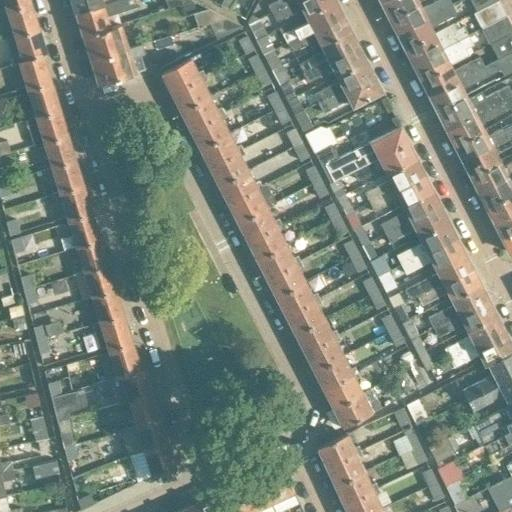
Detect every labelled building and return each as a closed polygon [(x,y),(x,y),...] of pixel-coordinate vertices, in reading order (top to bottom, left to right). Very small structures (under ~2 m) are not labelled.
[(4,0),(7,10),(31,3),(29,0),(4,0)] [(71,0),(75,11),(104,3),(112,0),(71,0)] [(134,0),(112,0),(104,3),(75,11),(82,35),(110,27),(106,16),(118,13),(137,7),(134,0)] [(223,0),(219,7),(228,11),(234,0),(223,0)] [(274,0),(268,3),(273,11),(294,0),(274,0)] [(302,7),(305,13),(330,0),(294,0),(273,11),(277,20),(302,7)] [(335,0),(330,0),(305,13),(309,19),(283,32),(288,41),(342,13),(335,0)] [(389,17),(418,1),(417,0),(382,0),(381,1),(389,17)] [(436,0),(421,8),(418,1),(389,17),(396,32),(451,4),(448,0),(436,0)] [(499,0),(496,0),(495,1),(479,9),(473,12),(481,27),(506,14),(499,0)] [(495,0),(474,0),(479,9),(495,1),(495,0)] [(31,3),(7,10),(15,35),(38,28),(31,3)] [(396,32),(404,47),(434,32),(431,26),(456,14),(451,4),(396,32)] [(207,9),(192,14),(196,27),(210,23),(225,19),(207,9)] [(318,37),(321,43),(350,28),(342,13),(288,41),(293,50),(318,37)] [(481,27),(489,43),(511,31),(511,25),(506,14),(481,27)] [(247,21),(249,23),(258,19),(250,15),(247,21)] [(225,19),(210,23),(216,40),(241,28),(240,26),(225,19)] [(266,33),(258,19),(249,23),(248,24),(255,39),(266,33)] [(454,22),(434,32),(404,47),(412,63),(467,35),(462,26),(457,29),(454,22)] [(91,59),(128,47),(121,23),(110,27),(82,35),(87,51),(88,50),(91,59)] [(15,63),(19,62),(23,60),(42,55),(46,53),(38,28),(15,35),(7,38),(15,63)] [(350,28),(321,43),(324,49),(299,62),(304,72),(358,44),(350,28)] [(497,58),(511,50),(511,31),(489,43),(494,53),(497,58)] [(244,53),(253,48),(246,34),(237,39),(244,53)] [(472,44),(467,35),(412,63),(420,78),(450,63),(469,53),(466,47),(472,44)] [(131,58),(145,54),(141,43),(128,47),(91,59),(94,67),(92,67),(97,83),(114,78),(114,79),(119,77),(119,76),(136,71),(131,58)] [(366,59),(358,44),(304,72),(308,81),(334,68),(337,74),(366,59)] [(271,69),(280,64),(273,49),(263,54),(271,69)] [(511,50),(497,58),(483,65),(428,94),(437,111),(467,96),(466,94),(462,88),(488,75),(500,69),(503,75),(511,70),(511,50)] [(246,57),(254,72),(263,67),(255,53),(246,57)] [(51,82),(42,55),(23,60),(19,62),(27,87),(28,89),(51,82)] [(453,69),(450,63),(420,78),(428,94),(483,65),(480,60),(479,56),(453,69)] [(191,57),(161,72),(170,91),(205,73),(203,69),(198,71),(191,57)] [(366,59),(337,74),(340,80),(315,93),(319,102),(373,75),(366,59)] [(282,63),(280,64),(271,69),(279,84),(288,80),(289,79),(282,63)] [(263,67),(254,72),(242,77),(246,86),(258,80),(261,86),(270,81),(263,67)] [(205,73),(170,91),(180,109),(210,94),(203,81),(208,79),(205,73)] [(382,90),(373,75),(319,102),(324,112),(349,99),(353,105),(382,90)] [(279,84),(286,100),(296,95),(288,80),(279,84)] [(28,91),(36,116),(59,109),(51,82),(28,89),(28,91)] [(446,129),(511,94),(511,93),(507,85),(485,97),(482,91),(467,98),(467,96),(437,111),(446,129)] [(217,90),(210,94),(212,99),(220,95),(217,90)] [(274,90),(265,94),(273,109),(282,104),(274,90)] [(210,94),(180,109),(189,128),(224,110),(222,105),(217,108),(212,99),(210,94)] [(511,94),(446,129),(454,144),(484,128),(481,122),(511,105),(511,94)] [(304,110),(296,95),(286,100),(294,115),(304,110)] [(289,118),(282,104),(273,109),(280,123),(289,118)] [(33,144),(44,141),(67,134),(59,109),(36,116),(25,119),(33,144)] [(224,110),(189,128),(199,146),(229,131),(222,118),(227,116),(224,110)] [(302,131),(312,126),(304,110),(294,115),(302,131)] [(454,144),(462,159),(511,133),(511,120),(511,121),(487,133),(484,128),(454,144)] [(332,144),(314,153),(329,182),(336,178),(353,169),(408,141),(399,125),(338,156),(332,144)] [(293,126),(284,131),(292,146),(301,141),(293,126)] [(321,126),(304,135),(314,153),(332,144),(336,142),(328,126),(327,126),(321,126)] [(229,131),(199,146),(209,165),(243,147),(241,142),(236,145),(229,131)] [(511,133),(462,159),(470,175),(500,159),(497,153),(511,145),(511,133)] [(67,134),(44,141),(52,166),(75,159),(67,134)] [(0,140),(0,154),(10,152),(7,139),(0,140)] [(301,141),(292,146),(299,160),(308,155),(301,141)] [(416,157),(408,141),(353,169),(358,178),(383,165),(387,172),(416,157)] [(243,147),(209,165),(218,183),(248,168),(241,155),(246,152),(243,147)] [(369,200),(424,173),(416,157),(387,172),(390,178),(365,191),(369,200)] [(75,159),(52,166),(60,191),(83,184),(75,159)] [(470,175),(478,190),(511,172),(511,160),(503,165),(500,159),(470,175)] [(304,169),(311,183),(320,178),(312,164),(304,169)] [(248,168),(218,183),(228,202),(262,184),(260,180),(255,183),(248,168)] [(511,172),(478,190),(485,206),(511,192),(511,172)] [(432,188),(424,173),(369,200),(374,210),(399,197),(403,203),(432,188)] [(327,192),(320,178),(311,183),(318,197),(327,192)] [(336,178),(329,182),(337,197),(344,194),(336,178)] [(5,181),(0,181),(0,196),(9,194),(5,181)] [(262,184),(228,202),(237,221),(267,205),(275,201),(266,183),(262,184)] [(83,184),(60,191),(68,217),(68,219),(91,211),(91,209),(83,184)] [(385,231),(440,204),(432,188),(403,203),(406,209),(381,222),(385,231)] [(511,192),(485,206),(493,221),(511,211),(511,192)] [(337,197),(345,213),(352,209),(344,194),(337,197)] [(323,206),(330,220),(339,215),(331,201),(323,206)] [(448,219),(440,204),(385,231),(390,241),(416,228),(419,234),(448,219)] [(267,205),(237,221),(247,239),(282,221),(279,217),(275,220),(267,205)] [(345,213),(352,229),(360,225),(352,209),(345,213)] [(77,245),(91,241),(100,238),(91,211),(68,219),(69,221),(77,245)] [(511,211),(493,221),(501,237),(511,231),(511,211)] [(346,230),(339,215),(330,220),(337,234),(346,230)] [(15,219),(5,221),(9,235),(19,232),(15,219)] [(401,263),(455,235),(448,219),(419,234),(422,240),(397,253),(401,263)] [(247,239),(248,241),(256,258),(286,242),(279,229),(284,227),(282,221),(247,239)] [(368,241),(360,225),(352,229),(361,244),(368,241)] [(509,252),(511,250),(511,231),(501,237),(509,252)] [(431,259),(435,265),(464,251),(455,235),(401,263),(406,272),(431,259)] [(23,250),(21,241),(20,236),(10,239),(13,252),(23,250)] [(91,241),(77,245),(84,271),(107,263),(100,240),(100,238),(91,241)] [(342,243),(349,257),(358,252),(351,238),(342,243)] [(361,244),(369,260),(376,256),(368,241),(361,244)] [(286,242),(256,258),(266,276),(301,258),(298,254),(293,256),(286,242)] [(472,267),(464,251),(435,265),(438,272),(413,285),(398,293),(403,302),(416,295),(472,267)] [(365,267),(358,252),(349,257),(356,271),(365,267)] [(381,253),(376,256),(369,260),(376,275),(384,272),(388,269),(389,269),(381,253)] [(301,258),(266,276),(275,295),(305,279),(298,267),(304,264),(301,258)] [(115,289),(107,263),(84,271),(74,274),(82,299),(92,296),(115,289)] [(451,297),(480,282),(472,267),(416,295),(421,305),(422,304),(448,291),(451,297)] [(388,269),(384,272),(376,275),(385,291),(396,285),(388,269)] [(0,271),(0,280),(10,279),(8,270),(0,271)] [(23,290),(32,287),(29,274),(19,276),(23,290)] [(361,280),(368,294),(377,289),(370,275),(361,280)] [(305,279),(275,295),(285,313),(320,295),(318,292),(313,294),(305,279)] [(488,298),(480,282),(451,297),(454,303),(429,316),(433,325),(488,298)] [(36,301),(32,287),(23,290),(26,303),(36,301)] [(92,296),(100,321),(123,314),(115,289),(92,296)] [(384,304),(377,289),(368,294),(375,308),(384,304)] [(320,295),(285,313),(294,332),(324,317),(318,304),(323,301),(320,295)] [(495,313),(488,298),(433,325),(438,334),(463,321),(467,328),(495,313)] [(400,303),(393,307),(401,323),(408,319),(400,303)] [(380,317),(387,331),(396,327),(389,312),(380,317)] [(503,328),(495,313),(467,328),(470,334),(445,347),(449,356),(503,328)] [(132,341),(123,314),(100,321),(92,323),(100,349),(108,346),(109,348),(132,341)] [(24,316),(12,318),(15,331),(27,328),(24,316)] [(324,317),(294,332),(304,350),(339,333),(337,328),(332,331),(324,317)] [(408,319),(401,323),(409,338),(416,334),(408,319)] [(36,340),(46,337),(42,324),(32,326),(36,340)] [(403,341),(396,327),(387,331),(394,345),(403,341)] [(503,328),(449,356),(436,363),(441,372),(454,366),(479,353),(482,359),(483,360),(486,359),(487,362),(511,349),(511,345),(511,344),(503,328)] [(339,333),(304,350),(313,369),(343,354),(336,341),(341,338),(339,333)] [(409,338),(417,353),(424,350),(416,334),(409,338)] [(46,337),(36,340),(39,354),(49,351),(46,337)] [(26,340),(13,343),(15,355),(29,352),(26,340)] [(140,368),(132,341),(109,348),(109,350),(117,375),(140,368)] [(399,354),(406,368),(415,364),(408,349),(399,354)] [(511,376),(511,349),(487,362),(488,363),(493,372),(462,388),(467,399),(511,376)] [(424,350),(417,353),(425,369),(432,365),(424,350)] [(343,354),(313,369),(323,388),(358,370),(355,365),(350,368),(343,354)] [(415,364),(406,368),(416,388),(425,384),(415,364)] [(140,368),(117,375),(107,378),(115,404),(128,399),(152,392),(144,367),(140,368)] [(358,370),(323,388),(332,406),(362,391),(355,377),(360,375),(358,370)] [(511,376),(467,399),(472,409),(504,393),(509,404),(511,403),(511,376)] [(50,395),(60,393),(56,379),(47,382),(50,395)] [(370,387),(362,391),(332,406),(343,426),(381,407),(370,387)] [(70,390),(60,393),(50,395),(55,414),(74,409),(70,390)] [(128,399),(136,424),(159,417),(152,392),(128,399)] [(428,419),(418,399),(406,405),(416,425),(428,419)] [(511,403),(509,404),(474,423),(485,444),(496,438),(495,437),(511,428),(511,403)] [(400,408),(391,412),(398,426),(407,422),(400,408)] [(0,422),(3,422),(10,421),(8,412),(0,413),(0,422)] [(42,414),(29,417),(35,440),(48,437),(42,414)] [(126,455),(144,449),(167,442),(159,417),(136,424),(118,430),(126,455)] [(57,422),(64,449),(73,446),(66,419),(57,422)] [(426,430),(420,433),(426,447),(428,446),(439,441),(432,427),(426,430)] [(485,444),(467,453),(469,457),(487,448),(490,454),(511,442),(511,428),(495,437),(496,438),(485,444)] [(411,430),(393,438),(399,453),(417,444),(411,430)] [(317,446),(325,465),(359,449),(358,445),(353,447),(347,432),(317,446)] [(439,441),(428,446),(436,460),(454,451),(447,436),(439,441)] [(167,442),(144,449),(152,475),(175,468),(167,442)] [(424,459),(417,444),(399,453),(406,467),(424,459)] [(77,460),(73,446),(64,449),(67,462),(77,460)] [(362,455),(359,449),(325,465),(334,484),(364,470),(358,457),(362,455)] [(458,457),(440,465),(449,484),(466,477),(458,457)] [(0,470),(12,468),(11,459),(0,461),(0,470)] [(56,459),(32,465),(34,477),(59,472),(56,459)] [(281,463),(257,474),(270,502),(294,491),(281,463)] [(428,467),(407,477),(414,492),(426,486),(435,482),(428,467)] [(0,470),(0,495),(5,494),(2,479),(14,477),(12,468),(0,470)] [(334,484),(343,502),(377,486),(374,482),(370,484),(364,470),(334,484)] [(275,511),(270,502),(257,474),(234,485),(246,511),(275,511)] [(458,481),(446,487),(455,505),(467,499),(458,481)] [(442,496),(435,482),(426,486),(433,500),(442,496)] [(246,511),(234,485),(211,495),(218,511),(246,511)] [(343,502),(347,511),(370,511),(381,507),(375,495),(380,493),(377,486),(343,502)] [(0,495),(0,511),(21,511),(20,506),(8,509),(5,494),(0,495)] [(81,509),(94,503),(89,494),(77,500),(81,509)] [(218,511),(211,495),(187,506),(189,511),(218,511)] [(499,511),(510,507),(504,496),(493,502),(497,511),(499,511)]
